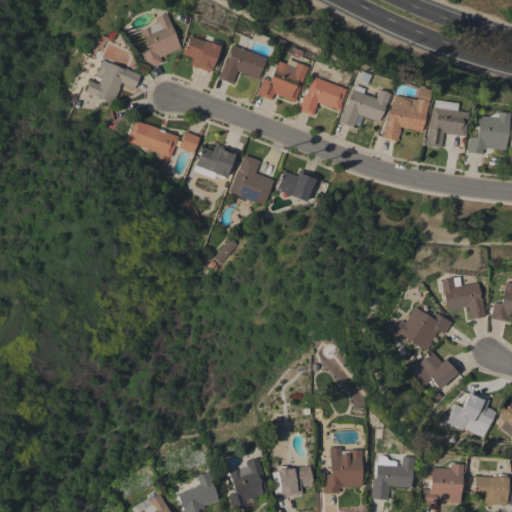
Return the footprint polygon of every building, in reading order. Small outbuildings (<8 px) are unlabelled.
[(179,48),(158,57),(160,62),(146,69),(139,54),(146,51),(137,30),(154,23),(152,18),(163,13),(179,48)] [(188,35),(208,43),(209,40),(218,43),(215,53),(217,54),(213,63),(212,62),(208,72),(189,65),(191,58),(181,54),(188,35)] [(264,58),(256,79),(235,71),(230,84),(216,78),(223,62),(224,62),(230,45),(264,58)] [(307,67),(295,98),(294,102),(282,98),(283,97),(272,93),(269,100),(255,94),(256,90),(257,90),(261,79),(267,81),(275,60),(284,64),(286,59),(307,67)] [(107,63),(122,69),(122,68),(138,75),(132,88),(119,82),(117,87),(118,88),(111,104),(83,91),(88,80),(96,84),(99,79),(100,80),(107,63)] [(345,89),(339,104),(340,104),(338,110),(329,107),(316,102),(311,116),(296,110),(298,104),(299,104),(303,94),(304,94),(311,76),(324,81),(345,89)] [(357,114),(352,128),(337,122),(339,117),(344,104),(345,105),(351,90),(352,90),(354,85),(363,89),(361,93),(374,98),(377,89),(388,94),(384,105),(383,105),(377,122),(357,114)] [(414,102),(414,99),(426,101),(420,131),(399,127),(398,129),(399,130),(398,135),(397,135),(396,140),(381,137),(384,119),(386,119),(389,103),(391,97),(414,102)] [(439,148),(423,145),(424,139),(425,139),(430,107),(431,107),(432,100),(455,103),(454,110),(467,112),(464,129),(465,129),(464,136),(442,133),(439,148)] [(495,113),(495,112),(507,113),(507,121),(506,121),(503,150),(484,148),(484,149),(481,149),(481,154),(465,152),(466,144),(466,145),(467,137),(474,138),(476,115),(486,116),(493,112),(495,113)] [(169,158),(125,141),(133,120),(145,125),(145,124),(163,131),(177,136),(169,158)] [(198,137),(192,153),(177,147),(183,131),(198,137)] [(234,151),(231,160),(232,160),(228,172),(226,171),(224,178),(223,177),(222,180),(214,177),(213,179),(192,171),(201,147),(203,148),(203,147),(212,151),(214,144),(234,151)] [(263,205),(235,195),(235,194),(228,191),(236,170),(237,170),(243,155),(258,160),(253,173),(272,180),(263,205)] [(315,176),(309,194),(308,194),(305,202),(294,198),(295,197),(275,190),(282,171),(296,176),(298,170),(315,176)] [(229,238),(236,243),(220,263),(213,257),(229,238)] [(450,277),(452,286),(476,282),(479,299),(480,299),(483,316),(469,319),(467,306),(445,310),(439,279),(450,277)] [(511,317),(505,316),(504,322),(488,319),(491,302),(499,304),(502,287),(503,281),(511,283),(511,317)] [(414,307),(432,319),(436,313),(450,322),(443,334),(437,331),(430,342),(431,342),(425,351),(393,331),(400,320),(404,322),(414,307)] [(444,384),(444,383),(439,388),(431,380),(423,387),(408,373),(430,351),(441,362),(445,357),(458,370),(444,384)] [(468,390),(487,400),(484,407),(494,412),(482,438),(462,428),(460,432),(443,424),(453,404),(459,407),(468,390)] [(498,427),(503,422),(497,417),(499,414),(497,413),(502,407),(504,409),(510,402),(511,403),(511,434),(510,437),(498,427)] [(359,449),(360,486),(340,487),(340,488),(338,488),(338,493),(322,493),(322,474),(329,474),(328,455),(340,455),(340,454),(347,454),(347,450),(359,449)] [(394,466),(399,466),(399,461),(400,457),(411,457),(411,469),(410,469),(409,487),(392,487),(392,486),(387,486),(386,500),(371,499),(372,478),(374,478),(375,464),(374,464),(374,461),(376,461),(376,457),(377,456),(378,455),(380,455),(383,456),(384,456),(387,460),(388,460),(391,460),(392,461),(393,461),(395,463),(394,466)] [(264,488),(265,488),(267,493),(257,496),(256,495),(244,499),(246,506),(231,510),(227,494),(233,492),(229,478),(227,472),(237,469),(236,465),(243,460),(243,461),(255,458),(264,488)] [(458,503),(448,502),(448,501),(435,500),(434,507),(420,506),(421,489),(428,489),(430,467),(448,469),(448,463),(461,464),(458,503)] [(310,485),(308,485),(308,486),(299,487),(300,494),(279,497),(279,495),(274,495),(271,474),(276,473),(275,469),(276,469),(276,467),(285,465),(286,468),(291,467),(291,468),(308,466),(310,485)] [(197,485),(194,476),(205,471),(205,472),(207,471),(211,481),(209,482),(216,500),(202,506),(202,507),(196,509),(197,511),(180,511),(180,510),(182,509),(175,494),(197,485)] [(494,477),(494,476),(505,477),(504,505),(482,504),(483,496),(472,496),(473,476),(494,477)] [(167,511),(135,511),(149,505),(146,500),(157,494),(167,511)]
